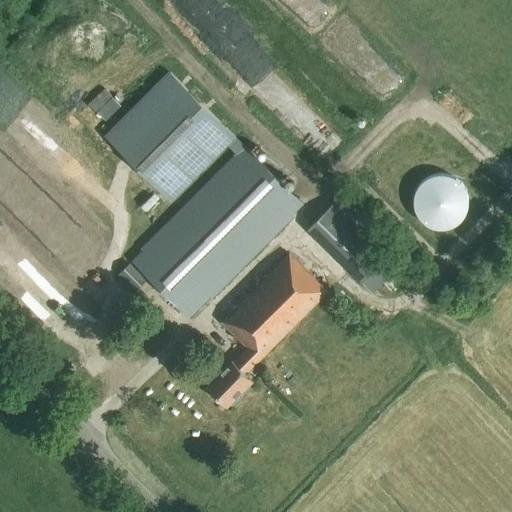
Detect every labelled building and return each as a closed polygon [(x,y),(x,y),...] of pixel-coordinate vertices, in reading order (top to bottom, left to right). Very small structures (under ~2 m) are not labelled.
[(167,205),(234,137),(168,73),(102,140),(167,205)] [(105,119),(118,105),(112,98),(98,111),(105,119)] [(190,317),(302,205),(245,148),(133,261),(190,317)] [(372,218),(344,191),(307,230),(362,283),(390,255),(362,228),(372,218)] [(246,374),(329,292),(292,254),(238,306),(240,309),(231,318),(228,316),(223,321),(249,347),(234,361),(234,360),(207,386),(227,406),(231,403),(233,404),(240,397),(238,395),(253,380),(246,374)] [(135,292),(145,282),(129,265),(118,276),(135,292)]
